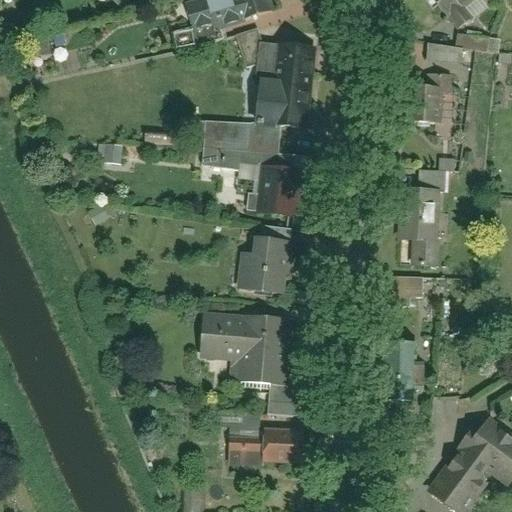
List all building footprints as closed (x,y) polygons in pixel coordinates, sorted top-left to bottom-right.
[(185,0),(192,24),(276,0),(185,0)] [(426,0),(451,22),(469,2),(466,0),(426,0)] [(283,31),(247,27),(237,108),(307,116),(314,60),(280,56),(283,31)] [(381,109),(429,113),(433,65),(449,67),(451,43),(420,41),(418,63),(385,60),(381,109)] [(241,203),(292,209),(301,142),(273,138),(276,112),(237,108),(197,103),(189,165),(245,172),(241,203)] [(442,170),(458,171),(458,159),(443,158),(442,170)] [(399,254),(422,256),(428,170),(381,166),(377,216),(401,218),(399,254)] [(218,274),(276,283),(279,260),(286,261),(291,230),(243,223),(241,236),(225,234),(218,274)] [(390,277),(389,307),(425,308),(426,277),(390,277)] [(220,368),(275,376),(285,311),(187,296),(180,346),(222,353),(220,368)] [(361,379),(416,384),(422,323),(366,318),(361,379)] [(254,452),(295,456),(298,424),(253,420),(255,403),(202,398),(200,420),(225,423),(222,456),(253,459),(254,452)] [(511,442),(478,421),(428,501),(445,511),(470,511),(486,488),(509,502),(511,496),(511,442)] [(193,478),(172,478),(171,499),(192,500),(193,478)]
